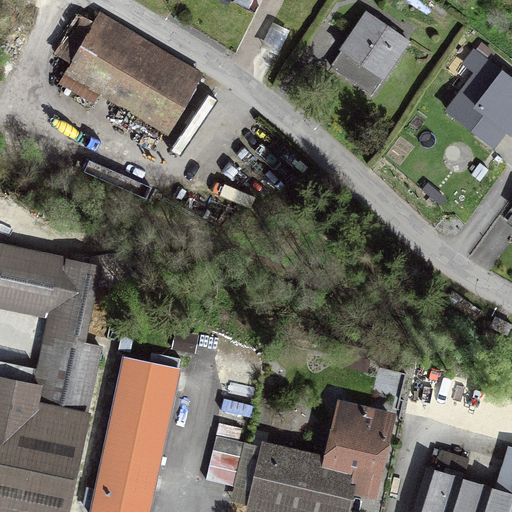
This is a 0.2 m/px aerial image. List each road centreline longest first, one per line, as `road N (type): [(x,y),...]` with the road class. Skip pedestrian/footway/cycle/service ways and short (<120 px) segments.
road 1 (residential): [(511,298),(454,267),(244,82),(109,0)]
road 2 (unknown): [(43,0),(35,54),(40,86),(59,110),(113,146),(173,159),(279,113)]
